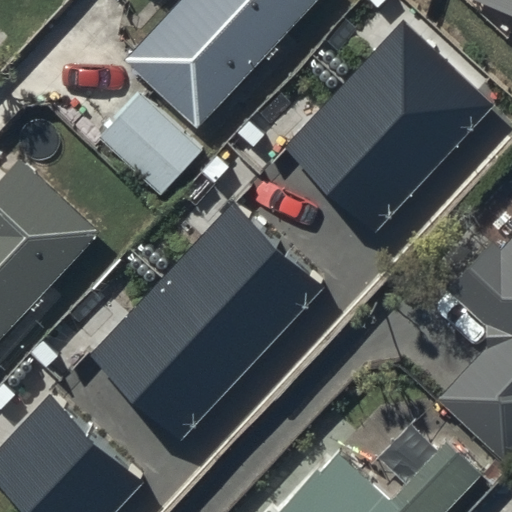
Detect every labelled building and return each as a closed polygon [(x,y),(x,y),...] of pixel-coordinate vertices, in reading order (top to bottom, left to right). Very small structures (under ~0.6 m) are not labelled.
[(300,0),(166,0),(125,44),(197,111),(300,0)] [(496,89),(405,6),(286,135),(377,218),(496,89)] [(201,135),(143,81),(106,120),(164,174),(201,135)] [(0,327),(102,220),(20,143),(0,165),(0,327)] [(324,272),(234,187),(88,341),(178,426),(324,272)] [(506,447),(511,440),(511,223),(501,235),(490,226),(446,274),(498,321),(439,386),(506,447)] [(0,467),(47,511),(96,511),(143,463),(52,379),(0,434),(0,467)] [(431,511),(484,457),(448,422),(391,481),(340,432),(263,511),(431,511)]
